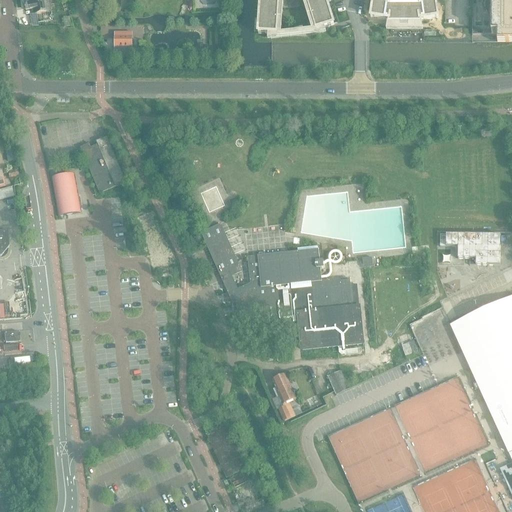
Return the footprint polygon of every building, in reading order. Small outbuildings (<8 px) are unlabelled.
[(25,11),(32,10),(35,9),(36,14),(47,12),(45,1),(46,0),(22,0),(22,1),(25,5),(25,11)] [(306,0),(316,30),(334,25),(326,0),(260,0),(258,34),(277,35),(279,0),(306,0)] [(373,0),(370,18),(388,21),(388,24),(421,24),(420,21),(438,18),(435,0),(373,0)] [(511,0),(492,0),(493,35),(497,35),(497,44),(511,44),(511,0)] [(36,14),(30,15),(32,26),(38,26),(36,14)] [(132,60),(133,45),(133,38),(132,38),(132,37),(115,37),(115,48),(119,48),(119,60),(132,60)] [(225,48),(214,49),(214,59),(225,58),(225,48)] [(98,194),(114,188),(125,183),(106,137),(95,142),(97,145),(90,148),(89,144),(79,148),(98,194)] [(14,149),(6,150),(8,162),(17,160),(14,149)] [(73,174),(51,178),(52,179),(59,217),(81,213),(73,174)] [(12,188),(0,190),(0,200),(15,197),(12,188)] [(79,192),(83,215),(90,213),(86,190),(79,192)] [(133,218),(155,264),(159,275),(173,269),(169,258),(147,212),(133,218)] [(219,225),(201,233),(207,247),(222,279),(222,280),(242,271),(220,224),(219,225)] [(440,235),(440,247),(458,247),(458,259),(469,260),(469,266),(476,266),(500,266),(500,236),(440,235)] [(349,286),(349,280),(320,283),(319,270),(323,269),(322,262),(318,262),(318,261),(327,260),(326,252),(319,252),(317,251),(317,247),(296,249),(296,253),(246,258),(249,284),(235,290),(235,292),(231,293),(232,301),(236,300),(239,326),(298,320),(302,351),(362,344),(356,285),(349,286)] [(436,277),(433,248),(421,250),(421,256),(415,256),(404,257),(407,281),(436,277)] [(363,268),(372,267),(371,258),(362,259),(363,268)] [(511,297),(458,322),(450,326),(463,355),(509,453),(511,460),(511,465),(502,470),(511,492),(511,297)] [(18,331),(4,332),(4,342),(19,341),(18,331)] [(414,342),(402,346),(405,357),(418,353),(414,342)] [(335,395),(348,389),(340,371),(326,377),(335,395)] [(283,405),(295,400),(284,375),(272,381),(276,389),(274,390),(277,397),(279,396),(283,405)] [(285,407),(278,410),(281,418),(283,422),(290,419),(295,416),(291,407),(286,409),(285,407)] [(226,477),(246,468),(227,425),(206,435),(226,477)]
